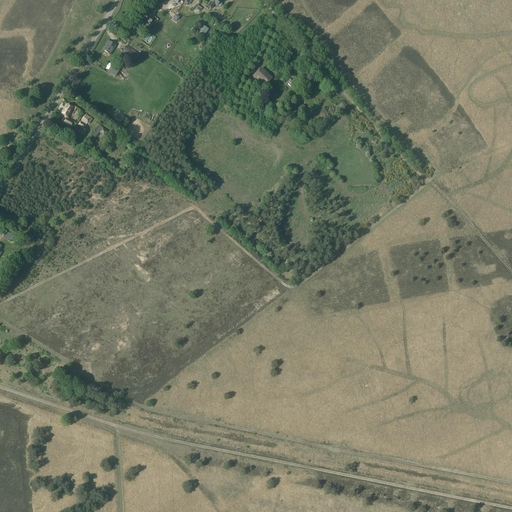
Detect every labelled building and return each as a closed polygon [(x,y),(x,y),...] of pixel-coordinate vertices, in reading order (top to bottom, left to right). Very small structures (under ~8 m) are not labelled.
[(146,13),(142,18),(150,24),(154,19),(146,13)] [(136,19),(129,30),(134,33),(136,35),(144,24),(141,23),(136,19)] [(209,29),(202,24),(197,31),(198,32),(197,35),(202,39),(209,29)] [(107,44),(105,47),(104,47),(102,50),(110,55),(116,46),(108,41),(106,44),(107,44)] [(135,51),(130,48),(127,46),(124,50),(119,57),(130,64),(135,57),(138,53),(135,51)] [(109,70),(117,74),(120,69),(112,64),(109,70)] [(271,79),(261,69),(253,76),(264,87),(271,79)] [(292,91),(301,82),(296,76),(293,80),(292,78),(286,84),(292,91)] [(62,113),(68,117),(73,108),(67,104),(62,113)] [(85,116),(82,120),(88,124),(91,120),(91,119),(86,115),(85,116)] [(63,123),(71,128),(74,122),(67,118),(63,123)] [(85,130),(88,124),(82,120),(76,129),(81,132),(83,129),(85,130)] [(107,131),(100,126),(89,139),(93,142),(100,132),(104,136),(107,131)]
